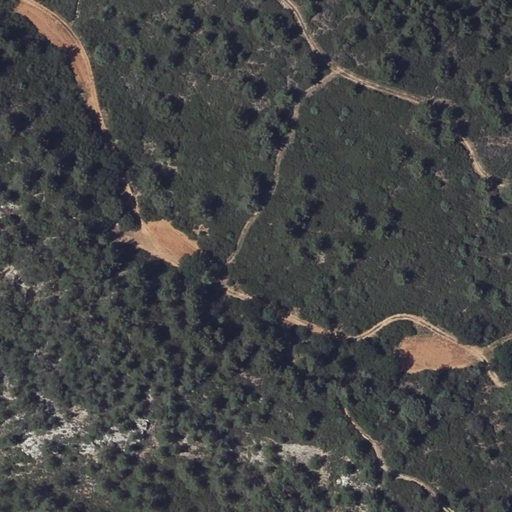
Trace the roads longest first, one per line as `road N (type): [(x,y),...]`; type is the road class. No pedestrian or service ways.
road 1 (track): [(511,390),(477,349),(441,328),(406,316),(349,338),(326,334),(217,292),(141,239),(80,38),(27,0)]
road 2 (track): [(511,186),(486,178),(457,134),(418,105),(326,64),(284,0)]
road 3 (track): [(283,316),(303,359),(335,389),(385,468),(420,483),(451,511)]
